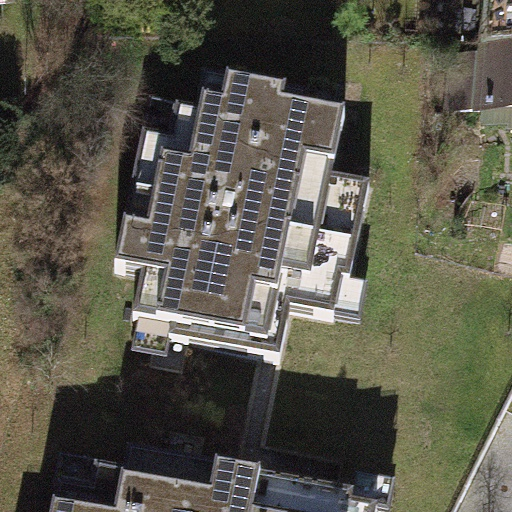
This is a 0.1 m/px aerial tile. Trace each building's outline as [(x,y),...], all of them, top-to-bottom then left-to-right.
[(0,0),(0,97),(27,97),(26,81),(48,73),(44,0),(0,0)] [(511,0),(484,0),(477,48),(511,46),(511,0)] [(511,46),(477,48),(479,113),(509,112),(510,132),(511,131),(511,46)] [(309,100),(204,78),(197,115),(177,110),(170,143),(144,136),(115,273),(143,279),(134,322),(172,329),(169,341),(267,361),(280,364),(290,313),(334,322),(342,284),(350,286),(369,190),(333,182),(345,119),(307,111),(309,100)] [(245,478),(128,453),(124,475),(96,469),(92,494),(59,487),(53,511),(254,511),(261,481),(245,478)] [(354,500),(261,481),(254,511),(362,511),(353,510),(354,500)]
